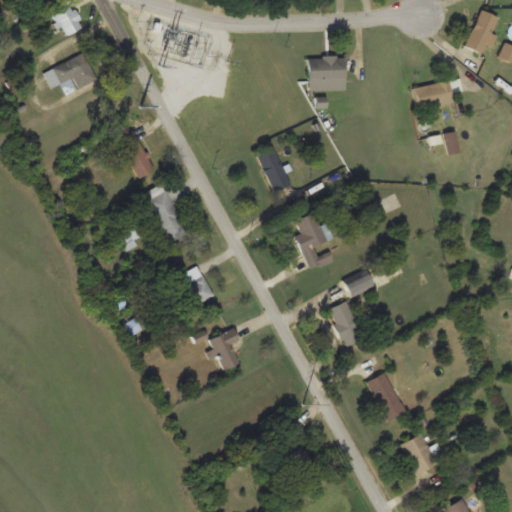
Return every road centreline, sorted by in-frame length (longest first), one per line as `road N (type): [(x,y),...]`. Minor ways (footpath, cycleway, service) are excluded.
road 1 (residential): [(100,0),(384,511)]
road 2 (residential): [(141,0),(269,23),(426,14)]
